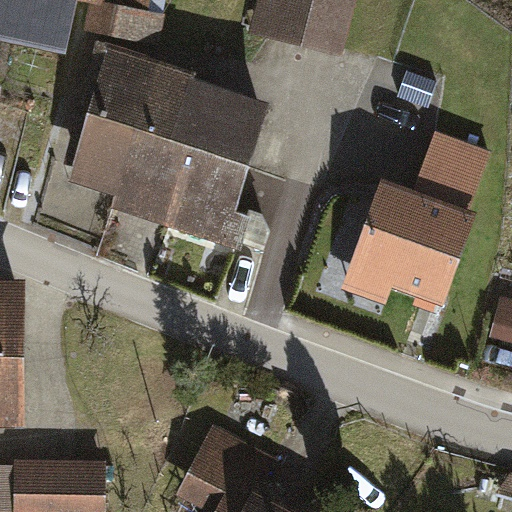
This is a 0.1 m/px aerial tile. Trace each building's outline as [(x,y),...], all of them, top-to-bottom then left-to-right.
[(80,0),(0,0),(0,43),(67,60),(80,0)] [(90,0),(94,1),(149,14),(152,0),(90,0)] [(260,0),(252,36),(344,59),(357,0),(260,0)] [(86,32),(159,49),(166,18),(149,14),(94,1),(86,32)] [(71,185),(119,200),(162,67),(114,52),(71,185)] [(198,79),(162,67),(119,200),(114,214),(244,256),(254,225),(238,220),(274,110),(196,85),(198,79)] [(389,295),(444,312),(474,219),(469,217),(489,154),(435,137),(415,196),(380,185),(374,206),(352,199),(337,247),(356,254),(343,295),(385,309),(389,295)] [(24,287),(0,287),(0,430),(24,430),(24,287)] [(511,302),(502,300),(490,340),(511,346),(511,302)] [(296,511),(262,493),(279,461),(217,427),(180,497),(207,511),(296,511)] [(107,511),(108,465),(14,464),(14,470),(0,469),(0,511),(107,511)]
